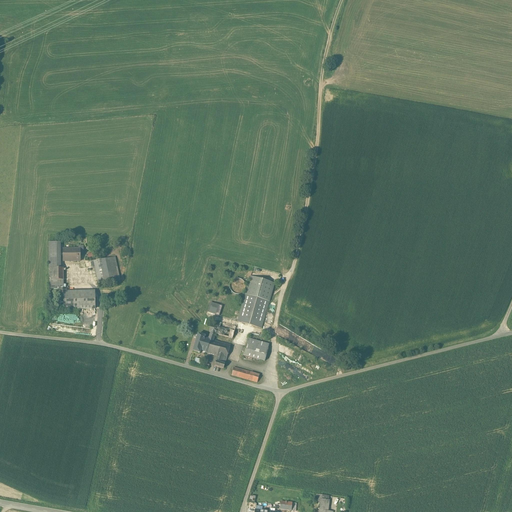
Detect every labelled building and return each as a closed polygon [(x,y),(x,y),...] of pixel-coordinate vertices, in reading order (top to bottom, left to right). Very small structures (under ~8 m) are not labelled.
[(62,241),(50,240),(51,287),(65,287),(66,266),(63,266),(62,241)] [(81,247),(65,246),(65,261),(82,261),(82,254),(85,254),(85,244),(81,244),(81,247)] [(116,256),(96,260),(101,286),(122,281),(116,256)] [(277,283),(251,275),(239,320),(264,328),(277,283)] [(241,278),(240,278),(237,278),(234,280),(232,282),(232,286),(233,290),(235,292),(238,293),(242,293),(244,291),(246,289),(247,287),(247,285),(246,283),(245,281),(244,279),(242,279),(241,278)] [(97,309),(96,289),(65,289),(66,309),(97,309)] [(220,304),(211,301),(208,310),(217,313),(220,304)] [(234,338),(238,324),(223,320),(221,324),(212,322),(209,335),(199,332),(194,350),(218,357),(216,365),(226,367),(233,343),(215,338),(217,332),(234,338)] [(271,343),(249,337),(245,354),(267,360),(271,343)] [(304,374),(285,363),(283,367),(285,368),(286,368),(302,377),(304,374)] [(261,373),(235,366),(233,374),(259,381),(261,373)] [(331,495),(318,494),(318,497),(319,497),(318,501),(321,501),(320,511),(332,511),(333,510),(330,510),(331,495)] [(280,505),(257,502),(255,511),(276,511),(276,510),(291,511),(290,511),(297,511),(297,503),(281,502),(280,505)]
